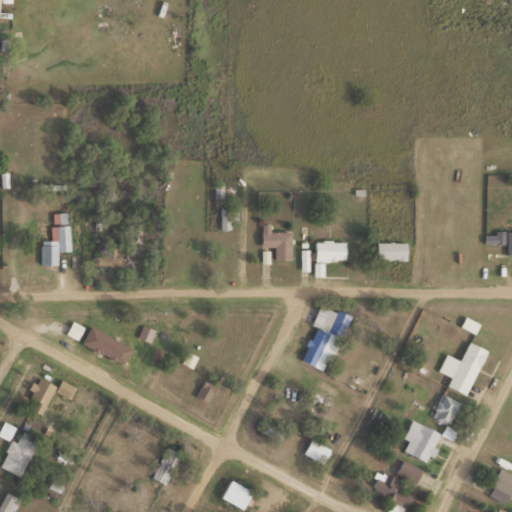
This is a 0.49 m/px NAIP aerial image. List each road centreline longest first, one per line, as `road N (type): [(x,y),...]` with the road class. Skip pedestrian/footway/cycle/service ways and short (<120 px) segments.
road 1 (residential): [(511,291),(0,303)]
road 2 (residential): [(0,321),(351,511)]
road 3 (residential): [(190,511),(302,292)]
road 4 (residential): [(437,511),(511,381)]
